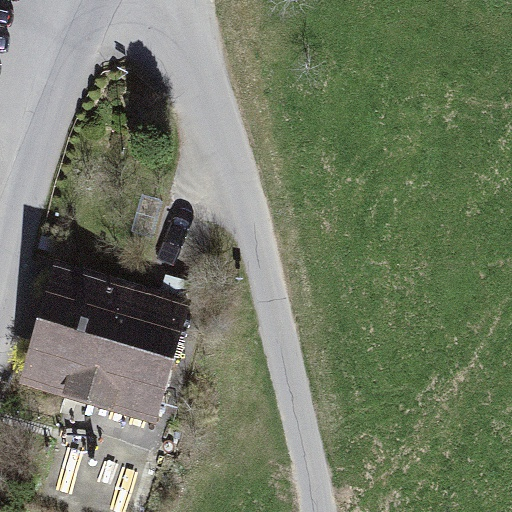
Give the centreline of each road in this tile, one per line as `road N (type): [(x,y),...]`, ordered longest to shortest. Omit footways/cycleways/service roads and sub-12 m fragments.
road 1 (unclassified): [(128,0),(154,15),(197,67),(263,262),(298,394),(317,511)]
road 2 (unclassified): [(100,0),(0,304)]
